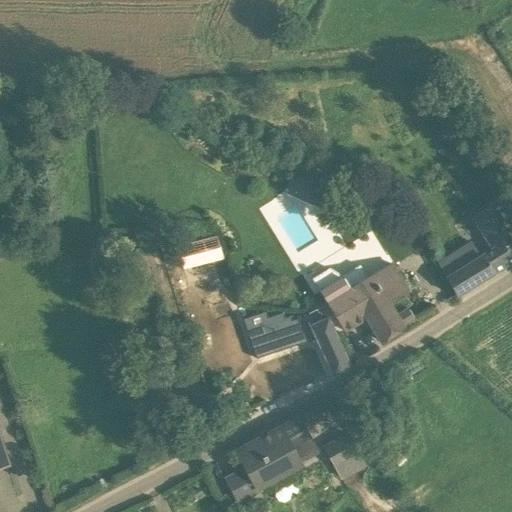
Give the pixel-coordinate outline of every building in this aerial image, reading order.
[(446,153),(457,169),(473,159),(462,142),(446,153)] [(286,195),(321,211),(330,188),(300,175),(292,174),(284,191),(288,192),(286,195)] [(472,244),(438,265),(437,266),(456,297),(494,274),(505,268),(511,263),(511,240),(492,208),(474,219),(492,249),(479,257),(472,244)] [(210,263),(223,260),(217,236),(204,240),(210,263)] [(390,264),(367,279),(359,267),(342,277),(329,270),(312,280),(344,332),(367,318),(382,343),(403,330),(403,328),(414,321),(407,309),(395,316),(388,305),(408,293),(390,264)] [(255,359),(316,340),(333,376),(349,367),(333,333),(329,318),(305,320),(305,318),(287,324),(283,314),(264,320),(263,315),(243,320),(255,359)] [(298,422),(274,435),(273,433),(238,452),(246,468),(225,480),(238,503),(304,468),(301,462),(316,454),(298,422)] [(0,469),(11,466),(0,434),(0,469)] [(367,466),(356,445),(342,452),(352,473),(367,466)]
